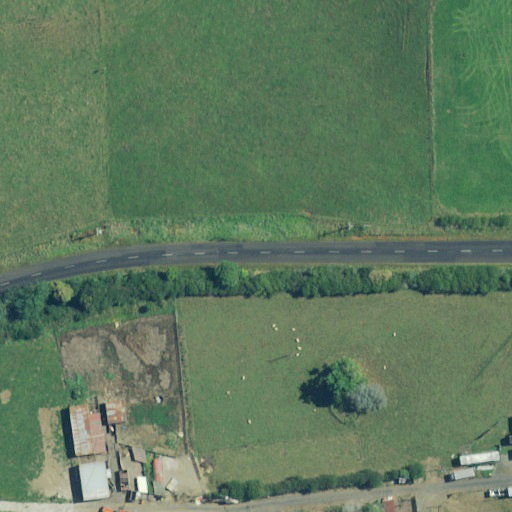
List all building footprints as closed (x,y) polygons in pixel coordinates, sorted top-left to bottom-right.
[(128,423),(127,401),(109,403),(110,424),(128,423)] [(95,454),(94,451),(109,450),(105,420),(91,422),(89,406),(72,408),(78,457),(95,454)] [(147,449),(137,448),(136,462),(147,462),(147,449)] [(174,458),(177,470),(202,463),(198,450),(174,458)] [(112,497),(107,463),(82,466),(87,501),(112,497)] [(76,464),(68,465),(69,481),(78,480),(76,464)] [(399,511),(398,500),(380,502),(380,511),(399,511)]
